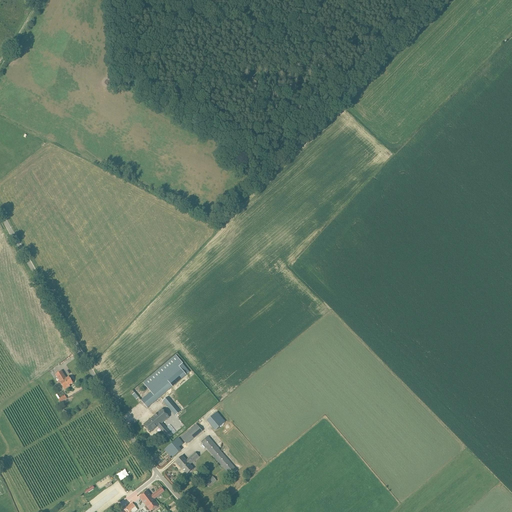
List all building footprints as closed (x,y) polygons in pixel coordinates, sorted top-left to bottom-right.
[(141,400),(147,408),(172,387),(173,387),(186,375),(189,372),(183,363),(179,366),(174,361),(145,386),(150,391),(141,400)] [(58,380),(65,390),(70,386),(69,385),(73,383),(69,377),(65,379),(63,377),(64,376),(60,371),(54,375),(58,380)] [(163,401),(175,416),(181,411),(168,397),(163,401)] [(144,424),(151,432),(158,426),(168,438),(172,435),(162,423),(169,417),(161,409),(155,415),(144,424)] [(207,421),(215,431),(225,422),(217,412),(207,421)] [(196,424),(181,437),(186,443),(202,430),(196,424)] [(208,436),(201,442),(231,477),(235,473),(238,471),(226,457),(221,451),(208,436)] [(178,438),(164,450),(172,458),(186,446),(178,438)] [(187,475),(194,469),(190,464),(199,457),(195,453),(186,460),(182,456),(175,462),(182,470),(187,475)] [(117,475),(121,481),(129,475),(125,469),(117,475)] [(212,476),(205,483),(209,488),(217,481),(212,476)] [(147,491),(139,497),(146,505),(150,511),(158,505),(154,500),(164,492),(162,488),(151,496),(147,491)] [(132,503),(126,508),(128,511),(129,511),(133,509),(134,510),(137,508),(132,503)]
